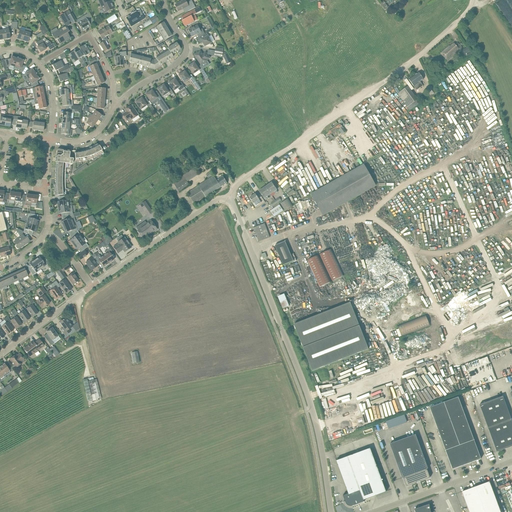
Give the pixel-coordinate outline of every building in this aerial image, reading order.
[(104,13),(105,12),(105,13),(109,12),(109,11),(115,8),(111,1),(107,2),(107,0),(106,0),(98,0),(104,13)] [(185,0),(184,0),(180,2),(175,5),(179,11),(186,8),(188,11),(192,9),(195,7),(192,0),(187,3),(185,0)] [(187,14),(182,16),(182,17),(183,16),(185,19),(182,21),(185,27),(189,24),(195,21),(192,16),(195,14),(201,11),(199,7),(187,14)] [(136,35),(130,24),(135,21),(136,23),(144,19),(139,10),(126,18),(127,20),(123,22),(132,37),(136,35)] [(66,12),(68,15),(73,24),(77,22),(72,13),(71,14),(69,11),(66,12)] [(82,31),(91,26),(90,25),(94,23),(89,13),(85,16),(86,18),(77,23),(82,31)] [(58,39),(61,44),(65,41),(64,41),(69,37),(67,33),(67,32),(68,32),(68,31),(66,27),(70,25),(64,14),(59,16),(65,26),(58,30),(56,28),(51,31),(52,34),(55,40),(57,40),(58,39)] [(150,20),(152,24),(158,21),(155,16),(150,20)] [(155,27),(158,32),(166,27),(163,22),(155,27)] [(197,34),(199,37),(205,34),(202,29),(200,30),(197,25),(189,30),(192,37),(197,34)] [(98,32),(104,42),(100,44),(104,52),(109,49),(107,45),(106,46),(104,42),(108,40),(106,37),(112,33),(108,26),(98,32)] [(16,39),(22,41),(25,32),(26,28),(22,27),(21,27),(20,30),(19,30),(16,39)] [(158,32),(161,36),(169,31),(166,27),(158,32)] [(42,32),(36,36),(38,38),(43,35),(48,32),(45,28),(40,30),(42,32)] [(169,31),(161,36),(163,41),(171,36),(169,31)] [(25,32),(22,41),(28,42),(31,33),(25,32)] [(205,34),(199,37),(196,39),(198,45),(203,43),(205,46),(212,43),(212,42),(214,41),(212,35),(209,37),(207,33),(205,34)] [(41,40),(40,40),(36,43),(38,46),(37,47),(40,52),(46,49),(45,48),(48,47),(50,50),(55,47),(53,43),(51,44),(50,42),(47,43),(41,40)] [(172,45),(176,52),(180,49),(176,43),(172,45)] [(441,53),(444,57),(447,60),(457,52),(456,51),(457,50),(458,52),(459,51),(460,51),(461,51),(461,50),(462,48),(461,47),(461,46),(460,45),(459,44),(457,44),(456,45),(454,43),(450,47),(449,46),(441,53)] [(80,50),(78,52),(84,63),(87,61),(85,56),(90,53),(88,50),(90,49),(88,46),(86,47),(85,45),(81,47),(81,48),(80,49),(80,50)] [(168,48),(172,55),(176,52),(172,45),(168,48)] [(118,53),(118,56),(115,57),(116,66),(124,65),(123,56),(127,56),(126,48),(122,48),(122,52),(118,53)] [(164,52),(169,60),(173,57),(172,55),(168,48),(167,48),(168,49),(164,52)] [(194,55),(197,59),(201,65),(207,61),(206,60),(210,58),(206,52),(202,55),(200,51),(194,55)] [(84,63),(78,52),(75,53),(74,52),(72,53),(72,52),(68,55),(73,63),(78,60),(83,68),(86,67),(84,63)] [(160,54),(165,62),(169,60),(164,52),(160,54)] [(228,53),(223,56),(227,64),(232,61),(228,53)] [(153,60),(155,70),(161,66),(160,65),(165,62),(160,54),(156,56),(156,58),(156,59),(153,60)] [(9,65),(15,67),(18,57),(17,57),(17,58),(14,56),(14,58),(11,57),(11,60),(8,59),(4,60),(7,67),(9,67),(9,65)] [(148,68),(155,70),(153,60),(151,60),(151,59),(149,57),(146,56),(145,58),(143,66),(148,67),(148,68)] [(19,72),(22,73),(26,67),(22,65),(23,61),(21,60),(21,59),(18,58),(18,57),(15,67),(14,70),(19,72)] [(58,70),(59,73),(72,67),(70,64),(68,66),(67,64),(63,67),(60,61),(52,65),(53,67),(54,69),(55,71),(58,70)] [(200,70),(208,83),(211,81),(208,77),(200,66),(198,67),(194,62),(192,64),(191,63),(188,65),(189,66),(188,67),(193,75),(200,70)] [(445,73),(446,73),(446,74),(449,71),(442,63),(439,66),(440,67),(438,69),(441,72),(443,70),(445,73)] [(25,74),(28,79),(36,73),(34,70),(33,71),(32,69),(29,71),(26,67),(22,73),(23,76),(25,74)] [(72,67),(59,73),(60,75),(58,76),(58,79),(59,81),(60,83),(68,80),(66,74),(71,72),(74,71),(72,67)] [(189,76),(185,71),(183,73),(182,72),(179,74),(179,75),(184,83),(190,79),(198,90),(201,88),(191,75),(189,76)] [(409,79),(412,84),(417,90),(423,86),(420,82),(424,79),(422,76),(419,72),(409,79)] [(30,85),(31,87),(39,85),(36,81),(39,79),(37,77),(38,77),(36,74),(37,74),(36,73),(28,79),(31,84),(30,85)] [(169,83),(171,87),(174,91),(178,88),(180,91),(185,87),(181,82),(179,84),(175,79),(173,80),(172,79),(169,82),(169,83)] [(61,93),(60,93),(60,95),(61,95),(69,95),(72,94),(71,89),(72,89),(72,84),(64,86),(64,90),(61,90),(61,93)] [(157,89),(160,93),(163,97),(169,92),(171,95),(174,93),(170,88),(167,90),(164,84),(161,86),(161,85),(157,88),(158,88),(157,89)] [(7,89),(6,90),(1,91),(2,94),(0,94),(0,102),(2,101),(5,101),(6,100),(5,97),(4,94),(7,93),(7,94),(15,92),(14,87),(7,89)] [(398,94),(401,98),(410,110),(420,103),(411,91),(408,87),(398,94)] [(146,94),(149,99),(151,102),(152,102),(153,103),(156,101),(158,103),(163,100),(161,98),(158,94),(156,95),(152,90),(150,92),(149,91),(146,93),(147,94),(146,94)] [(147,106),(149,108),(152,112),(154,110),(151,105),(148,101),(146,103),(142,98),(140,99),(139,98),(136,101),(136,102),(139,106),(141,110),(147,106)] [(66,106),(66,109),(82,109),(82,106),(73,106),(73,100),(69,100),(62,101),(62,106),(66,106)] [(132,120),(139,115),(132,105),(125,110),(126,112),(123,114),(127,121),(130,118),(132,120)] [(81,112),(82,109),(66,109),(66,112),(63,112),(62,118),(72,119),(72,118),(70,118),(70,113),(73,113),(75,111),(78,111),(79,113),(81,113),(81,112)] [(31,119),(31,117),(30,117),(31,111),(28,111),(27,118),(26,121),(22,120),(21,128),(27,129),(27,127),(30,127),(30,122),(31,119)] [(95,111),(92,115),(98,120),(101,115),(95,111)] [(90,114),(88,116),(90,117),(89,119),(95,124),(98,120),(92,115),(90,114)] [(10,125),(13,125),(14,116),(6,115),(5,126),(10,127),(10,125)] [(16,128),(21,128),(22,120),(20,120),(20,117),(14,116),(13,125),(16,125),(16,128)] [(86,123),(89,126),(92,128),(95,124),(89,119),(86,123)] [(32,130),(38,131),(39,122),(33,122),(30,122),(30,127),(32,128),(32,130)] [(325,134),(328,138),(329,140),(340,132),(342,135),(346,132),(340,124),(325,134)] [(131,125),(128,128),(133,134),(138,131),(135,126),(133,128),(131,125)] [(347,131),(352,138),(356,135),(351,128),(347,131)] [(71,137),(71,129),(69,129),(61,129),(61,134),(65,134),(65,136),(71,137)] [(75,152),(76,162),(82,161),(87,160),(93,158),(98,156),(104,153),(97,143),(93,146),(88,148),(89,149),(84,151),(80,152),(75,152)] [(66,163),(72,164),(73,159),(71,158),(72,153),(70,153),(70,151),(58,149),(57,150),(55,162),(56,162),(55,173),(55,179),(55,184),(54,184),(55,196),(66,194),(65,186),(66,168),(66,163)] [(86,164),(73,173),(74,175),(75,175),(87,166),(86,164)] [(364,164),(311,194),(323,215),(376,186),(364,164)] [(173,182),(179,192),(189,186),(187,182),(199,174),(194,168),(173,182)] [(223,176),(216,180),(211,171),(206,174),(208,178),(211,176),(212,177),(198,185),(199,186),(205,196),(206,197),(227,183),(223,176)] [(79,193),(70,179),(69,179),(75,190),(75,191),(70,192),(70,194),(79,193)] [(271,182),(265,187),(270,194),(274,192),(275,194),(277,192),(276,190),(277,190),(274,187),(271,182)] [(194,204),(205,196),(199,186),(187,193),(194,204)] [(264,199),(264,198),(266,200),(269,198),(267,196),(270,194),(265,187),(259,191),(262,195),(264,199)] [(14,201),(15,193),(10,192),(10,194),(7,193),(6,200),(14,201)] [(22,204),(24,195),(21,195),(21,193),(15,193),(14,201),(20,202),(19,204),(22,204)] [(31,206),(31,203),(32,195),(27,194),(26,196),(24,195),(22,204),(25,205),(31,206)] [(261,202),(258,198),(255,194),(250,198),(253,203),(254,203),(256,206),(261,202)] [(36,204),(36,208),(39,209),(40,202),(37,202),(38,196),(32,195),(31,203),(36,204)] [(57,201),(58,208),(68,206),(67,200),(68,200),(67,196),(60,197),(60,201),(57,201)] [(281,204),(285,211),(293,206),(288,199),(281,204)] [(145,202),(138,207),(144,215),(146,214),(145,212),(150,208),(145,202)] [(270,211),(271,212),(274,217),(283,211),(279,205),(270,211)] [(62,213),(63,217),(73,214),(71,206),(68,206),(58,208),(59,214),(62,213)] [(294,207),(285,212),(290,220),(299,215),(294,207)] [(29,218),(27,223),(37,226),(38,220),(35,219),(37,215),(29,214),(28,218),(29,218)] [(61,221),(64,227),(76,222),(75,219),(74,216),(73,214),(63,217),(64,220),(61,221)] [(140,225),(136,228),(138,231),(143,238),(152,231),(153,232),(157,229),(151,221),(147,224),(143,228),(140,225)] [(69,232),(71,235),(77,231),(79,230),(76,222),(64,227),(66,233),(69,232)] [(24,232),(26,233),(30,236),(32,231),(35,232),(37,226),(27,223),(25,229),(24,229),(24,232)] [(265,223),(253,228),(259,242),(270,237),(265,223)] [(15,246),(16,247),(17,248),(18,249),(18,248),(19,249),(30,241),(27,237),(25,238),(23,235),(22,235),(23,232),(17,229),(16,231),(20,237),(14,242),(16,245),(15,246)] [(70,240),(74,245),(82,239),(78,234),(79,234),(77,231),(71,235),(72,238),(70,240)] [(116,239),(118,242),(117,242),(118,244),(113,247),(118,253),(123,250),(124,252),(131,247),(130,246),(130,244),(129,243),(128,242),(124,238),(123,238),(121,235),(116,239)] [(82,239),(74,245),(77,250),(80,248),(82,251),(88,246),(86,243),(85,244),(82,239)] [(109,263),(114,259),(110,253),(112,252),(107,245),(109,244),(106,240),(102,243),(107,250),(104,252),(106,254),(103,256),(109,263)] [(285,241),(275,246),(283,265),(293,261),(285,241)] [(0,249),(0,254),(1,257),(10,255),(8,247),(0,249)] [(87,249),(84,250),(77,255),(80,260),(87,255),(86,253),(89,251),(87,249)] [(95,254),(92,256),(97,262),(99,261),(103,267),(109,263),(103,256),(101,257),(99,255),(97,257),(95,254)] [(40,257),(35,261),(40,269),(45,266),(49,263),(48,261),(45,257),(41,260),(40,257)] [(97,266),(92,258),(85,263),(91,270),(97,266)] [(28,269),(31,273),(33,275),(36,273),(36,272),(40,269),(35,261),(30,264),(31,267),(28,269)] [(67,263),(63,266),(60,268),(63,272),(65,270),(69,267),(67,263)] [(20,271),(23,278),(28,276),(24,268),(20,271)] [(60,268),(56,271),(62,279),(66,277),(60,268)] [(15,273),(18,281),(23,278),(20,271),(15,273)] [(10,275),(13,283),(18,281),(15,273),(10,275)] [(73,273),(67,277),(73,285),(79,281),(73,273)] [(5,278),(8,285),(13,283),(10,275),(5,278)] [(0,279),(0,280),(3,287),(8,285),(5,278),(0,279)] [(59,284),(63,289),(66,294),(72,289),(65,279),(59,284)] [(50,291),(53,296),(56,300),(62,295),(57,289),(60,286),(56,281),(50,285),(53,289),(50,291)] [(38,303),(39,304),(41,308),(43,307),(44,307),(50,303),(44,295),(43,294),(46,292),(42,287),(37,291),(40,296),(41,297),(38,299),(40,301),(38,303)] [(26,309),(29,313),(32,317),(38,313),(32,304),(34,303),(31,298),(28,300),(31,303),(28,305),(30,307),(26,309)] [(350,302),(299,322),(294,324),(312,371),(369,349),(350,302)] [(18,315),(21,319),(24,323),(30,319),(22,308),(20,309),(22,312),(18,315)] [(14,318),(10,321),(11,322),(16,329),(22,324),(15,316),(18,314),(14,309),(11,312),(14,316),(14,318)] [(7,323),(2,327),(7,334),(13,330),(9,324),(11,322),(10,321),(7,317),(4,319),(7,323)] [(61,329),(64,333),(65,335),(70,332),(68,329),(73,326),(66,317),(59,322),(59,323),(60,322),(64,327),(61,329)] [(45,338),(48,342),(51,346),(54,343),(60,339),(52,328),(46,332),(48,335),(45,338)] [(24,349),(27,353),(29,356),(44,346),(39,339),(34,343),(33,342),(24,349)] [(50,349),(55,356),(56,357),(59,354),(53,346),(50,349)] [(24,360),(19,353),(17,356),(16,355),(9,360),(15,368),(22,363),(21,362),(24,360)] [(0,377),(4,375),(5,376),(10,372),(9,371),(10,371),(7,368),(4,364),(0,366),(0,377)] [(4,388),(7,392),(22,381),(19,377),(4,388)] [(89,386),(92,401),(101,399),(96,379),(88,381),(89,386)] [(511,421),(503,396),(479,405),(497,452),(511,446),(511,421)] [(445,451),(452,470),(481,459),(474,440),(458,397),(444,402),(444,403),(430,408),(445,450),(445,451)] [(428,469),(415,435),(390,444),(402,478),(403,478),(406,486),(416,482),(420,480),(420,481),(430,478),(427,469),(428,469)] [(343,495),(345,503),(346,503),(346,504),(347,505),(348,505),(348,506),(349,506),(350,506),(351,506),(352,506),(364,502),(364,501),(363,500),(386,492),(370,448),(336,461),(348,494),(343,496),(343,495)] [(461,492),(462,492),(468,511),(500,511),(489,482),(461,492)]
